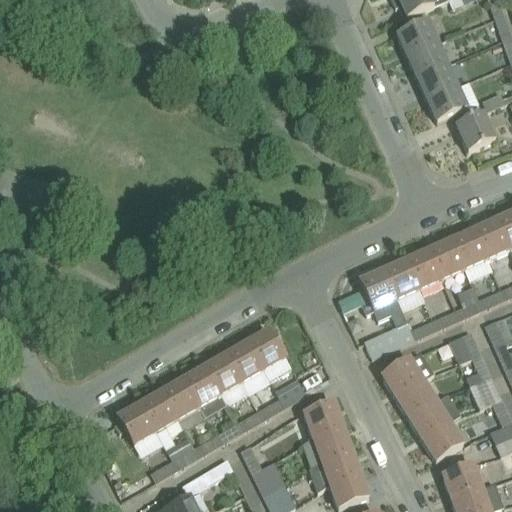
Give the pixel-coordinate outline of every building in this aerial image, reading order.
[(392,0),(389,2),(395,14),(400,11),(406,24),(433,11),(428,0),(392,0)] [(464,0),(450,7),(453,15),(484,0),(464,0)] [(486,0),(494,21),(501,19),(494,0),(486,0)] [(494,21),(502,44),(509,41),(501,19),(494,21)] [(396,40),(406,62),(436,48),(426,26),(396,40)] [(502,44),(510,68),(511,67),(511,49),(509,41),(502,44)] [(406,62),(416,84),(446,70),(436,48),(406,62)] [(511,67),(510,68),(511,72),(511,89),(500,95),(501,99),(484,107),(488,116),(511,105),(511,67)] [(416,84),(426,106),(456,92),(446,70),(416,84)] [(456,92),(426,106),(436,128),(467,114),(456,92)] [(483,119),(473,123),(455,131),(467,158),(495,146),(483,119)] [(511,218),(496,225),(510,256),(511,254),(511,218)] [(496,225),(473,236),(487,266),(510,256),(496,225)] [(473,236),(451,246),(464,276),(487,266),(473,236)] [(451,246),(428,256),(442,286),(464,276),(451,246)] [(428,256),(406,266),(419,296),(442,286),(428,256)] [(16,257),(12,266),(34,274),(38,265),(16,257)] [(406,266),(383,276),(397,306),(419,296),(406,266)] [(383,276),(360,287),(364,295),(369,307),(369,308),(373,316),(374,316),(379,327),(391,321),(397,333),(402,330),(402,331),(407,328),(401,316),(397,306),(383,276)] [(511,290),(500,295),(504,305),(511,301),(511,290)] [(463,312),(455,315),(459,325),(483,314),(479,305),(473,293),(457,299),(463,312)] [(500,295),(479,305),(483,314),(504,305),(500,295)] [(343,316),(361,310),(357,299),(339,305),(343,316)] [(369,307),(361,310),(365,319),(373,316),(369,308),(369,307)] [(455,315),(432,325),(436,335),(459,325),(455,315)] [(432,325),(410,335),(414,345),(436,335),(432,325)] [(485,331),(495,354),(505,349),(495,327),(485,331)] [(414,345),(410,335),(407,328),(402,331),(402,330),(397,333),(364,348),(371,364),(414,345)] [(269,336),(247,348),(264,377),(265,376),(270,385),(291,373),(286,364),(269,336)] [(459,370),(472,364),(482,359),(472,337),(449,348),(459,370)] [(495,354),(506,376),(511,373),(511,346),(505,349),(495,354)] [(247,348),(226,361),(242,389),(264,377),(247,348)] [(467,384),(471,392),(492,382),(482,359),(472,364),(478,378),(467,384)] [(395,404),(423,387),(432,381),(420,360),(410,366),(409,365),(382,383),(395,404)] [(226,361),(204,373),(221,402),(242,389),(226,361)] [(204,373),(183,386),(205,424),(226,412),(221,402),(204,373)] [(480,415),(493,409),(503,405),(492,382),(471,392),(470,393),(480,415)] [(275,397),(280,404),(284,413),(306,400),(297,385),(275,397)] [(183,386),(161,398),(178,426),(183,436),(205,424),(183,386)] [(395,404),(408,425),(436,408),(423,387),(395,404)] [(157,438),(173,465),(178,474),(200,461),(195,453),(189,442),(175,449),(166,433),(178,426),(161,398),(140,410),(156,439),(157,438)] [(408,425),(422,446),(449,429),(461,421),(448,401),(436,409),(436,408),(408,425)] [(258,417),(263,425),(284,413),(280,404),(258,417)] [(490,438),(495,450),(511,442),(511,425),(503,405),(493,409),(503,432),(490,438)] [(303,420),(312,444),(343,433),(334,409),(303,420)] [(134,451),(156,439),(140,410),(118,423),(134,451)] [(236,429),(241,437),(263,425),(258,417),(236,429)] [(215,441),(220,450),(241,437),(236,429),(215,441)] [(449,429),(422,446),(435,467),(462,450),(449,429)] [(312,444),(320,467),(351,456),(343,433),(312,444)] [(195,453),(200,461),(220,450),(215,441),(195,453)] [(511,457),(511,442),(495,450),(501,463),(511,457)] [(241,456),(252,479),(262,474),(251,451),(241,456)] [(320,497),(328,491),(360,479),(351,456),(320,467),(311,474),(320,497)] [(178,474),(173,465),(150,478),(155,487),(178,474)] [(171,511),(207,511),(200,498),(210,492),(209,490),(234,476),(228,465),(182,491),(188,504),(171,511)] [(442,482),(451,506),(482,495),(495,490),(486,467),(473,472),(473,471),(461,475),(442,482)] [(252,479),(263,501),(284,490),(274,469),(262,474),(252,479)] [(360,479),(328,491),(335,511),(344,511),(368,503),(360,479)] [(263,501),(268,511),(295,511),(284,490),(263,501)] [(451,506),(452,511),(503,511),(495,490),(482,495),(451,506)]
